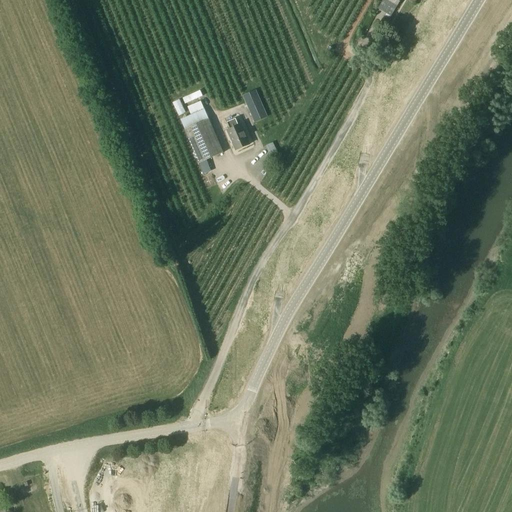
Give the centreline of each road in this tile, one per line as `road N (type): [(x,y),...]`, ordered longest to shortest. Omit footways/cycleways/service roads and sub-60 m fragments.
road 1 (tertiary): [(241,419),(485,0)]
road 2 (tertiary): [(0,468),(241,419)]
